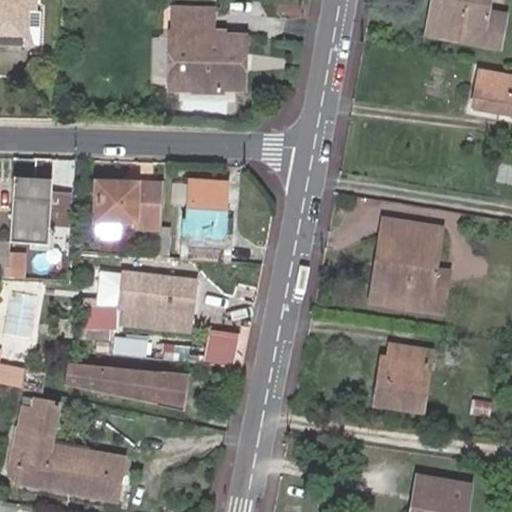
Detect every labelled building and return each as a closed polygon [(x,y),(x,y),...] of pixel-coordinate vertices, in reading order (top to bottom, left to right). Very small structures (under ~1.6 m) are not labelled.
[(25,0),(0,0),(0,30),(12,31),(32,19),(33,3),(26,3),(25,0)] [(134,8),(134,0),(120,0),(120,8),(134,8)] [(172,0),(134,0),(134,8),(172,10),(172,0)] [(433,0),(427,35),(438,36),(444,0),(433,0)] [(444,0),(438,36),(499,47),(505,17),(487,13),(489,5),(479,4),(479,0),(444,0)] [(221,30),(192,29),(192,35),(167,34),(167,36),(167,59),(166,86),(166,89),(190,89),(190,92),(219,93),(219,89),(242,89),(244,36),(220,35),(221,30)] [(167,59),(167,36),(159,36),(158,85),(166,86),(167,59)] [(472,109),(511,115),(511,76),(479,71),(472,109)] [(51,182),(16,176),(14,186),(50,192),(51,182)] [(182,258),(226,261),(229,229),(222,229),(223,220),(227,185),(190,181),(187,221),(183,221),(182,258)] [(135,222),(159,222),(161,185),(136,185),(136,191),(121,192),(121,184),(96,182),(95,220),(135,222)] [(14,186),(5,240),(41,246),(50,192),(14,186)] [(435,273),(441,231),(381,221),(378,239),(389,240),(379,303),(428,312),(435,273)] [(379,303),(389,240),(378,239),(368,302),(379,303)] [(121,308),(124,275),(100,273),(97,306),(117,308),(118,308),(121,308)] [(441,313),(447,274),(435,273),(428,312),(441,313)] [(190,314),(193,282),(124,275),(121,308),(190,314)] [(117,308),(87,306),(85,327),(115,329),(117,308)] [(190,331),(190,314),(145,311),(121,308),(118,308),(116,323),(190,331)] [(115,329),(85,327),(84,337),(113,339),(115,329)] [(206,359),(235,362),(238,329),(208,327),(206,359)] [(419,408),(428,352),(414,350),(411,365),(387,360),(380,359),(377,378),(374,393),(373,400),(419,408)] [(185,375),(61,362),(58,384),(177,410),(185,375)] [(1,364),(0,363),(0,385),(20,389),(24,368),(1,364)] [(28,429),(34,400),(24,398),(18,427),(28,429)] [(56,405),(34,400),(28,429),(18,427),(6,476),(18,478),(17,482),(113,501),(121,457),(87,451),(85,460),(47,451),(49,444),(56,405)] [(85,460),(87,451),(49,444),(47,451),(85,460)] [(463,511),(467,489),(416,477),(412,499),(420,501),(418,511),(463,511)] [(409,511),(418,511),(420,501),(412,499),(409,511)]
